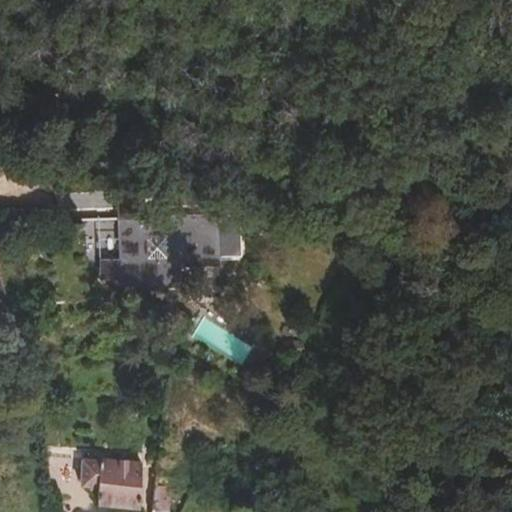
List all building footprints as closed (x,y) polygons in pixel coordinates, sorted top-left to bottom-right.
[(103,234),(125,234),(124,205),(103,206),(103,234)] [(336,231),(335,244),(352,246),(376,235),(336,231)] [(104,296),(172,294),(172,278),(211,277),(211,235),(170,235),(170,249),(150,249),(149,234),(125,234),(103,234),(104,266),(104,285),(104,296)] [(81,285),(104,285),(104,266),(81,266),(81,285)] [(140,510),(144,464),(87,459),(84,488),(102,490),(100,507),(140,510)] [(155,511),(164,511),(168,480),(152,479),(149,511),(155,511)] [(217,511),(219,509),(195,497),(187,511),(217,511)]
